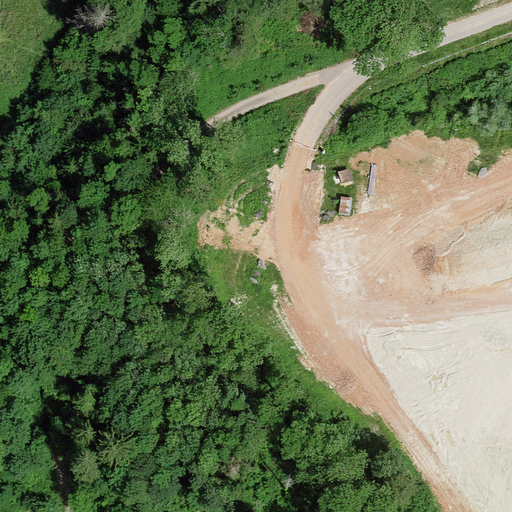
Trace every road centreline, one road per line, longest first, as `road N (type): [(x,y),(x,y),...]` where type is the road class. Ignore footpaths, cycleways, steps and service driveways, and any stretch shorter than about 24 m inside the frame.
road 1 (track): [(511,7),(222,113),(116,212),(0,274)]
road 2 (track): [(0,321),(37,374),(70,511)]
